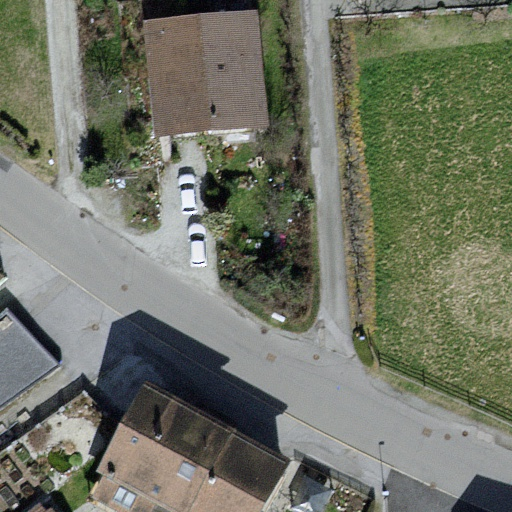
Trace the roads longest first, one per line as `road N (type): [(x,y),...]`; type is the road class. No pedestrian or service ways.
road 1 (residential): [(315,0),(334,339),(324,396)]
road 2 (residential): [(324,396),(174,308),(0,183)]
road 3 (residential): [(456,458),(324,396)]
